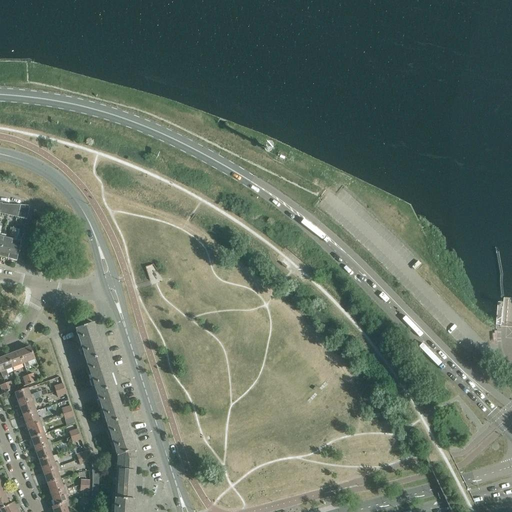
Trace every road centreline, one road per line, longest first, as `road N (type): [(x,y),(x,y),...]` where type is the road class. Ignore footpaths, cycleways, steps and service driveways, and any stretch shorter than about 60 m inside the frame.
road 1 (secondary): [(438,347),(352,260),(237,173),(121,116),(0,94)]
road 2 (track): [(74,198),(86,192),(130,202),(212,240),(303,319),(347,374)]
road 3 (tertiary): [(118,307),(179,494)]
road 4 (tertiary): [(511,464),(340,511)]
road 5 (tertiary): [(0,153),(35,164),(63,185),(100,253)]
